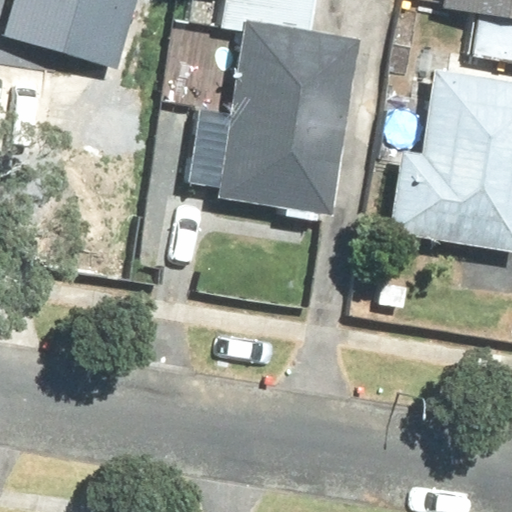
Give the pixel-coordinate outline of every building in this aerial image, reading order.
[(1,0),(0,9),(0,47),(111,70),(125,0),(1,0)] [(216,0),(212,31),(231,34),(205,203),(321,221),(348,41),(301,33),(306,0),(216,0)] [(511,0),(433,0),(432,12),(470,19),(463,59),(511,67),(511,0)] [(55,67),(0,61),(0,155),(44,161),(55,67)] [(511,259),(511,256),(511,86),(423,72),(409,157),(390,155),(377,238),(511,259)]
